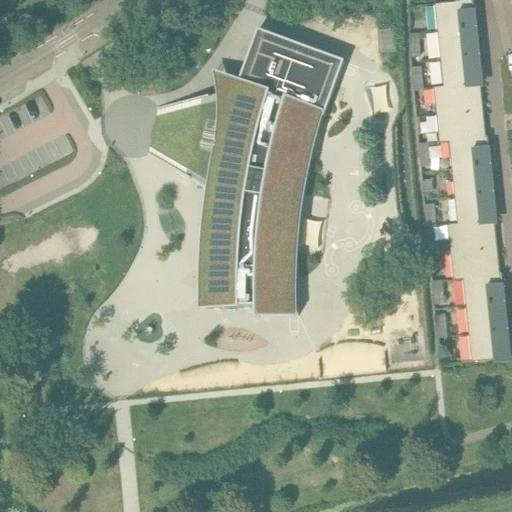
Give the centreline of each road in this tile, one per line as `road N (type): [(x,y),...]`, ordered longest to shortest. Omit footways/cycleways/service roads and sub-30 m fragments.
road 1 (residential): [(489,47),(511,259)]
road 2 (residential): [(0,83),(141,0)]
